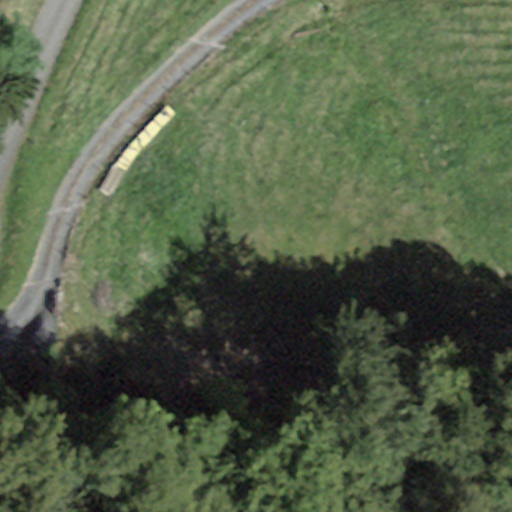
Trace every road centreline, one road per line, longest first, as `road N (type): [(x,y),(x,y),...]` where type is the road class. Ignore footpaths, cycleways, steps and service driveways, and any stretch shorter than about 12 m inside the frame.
road 1 (track): [(0,332),(42,281),(66,197),(105,143),(138,101),(256,0)]
road 2 (unclassified): [(0,135),(63,0)]
